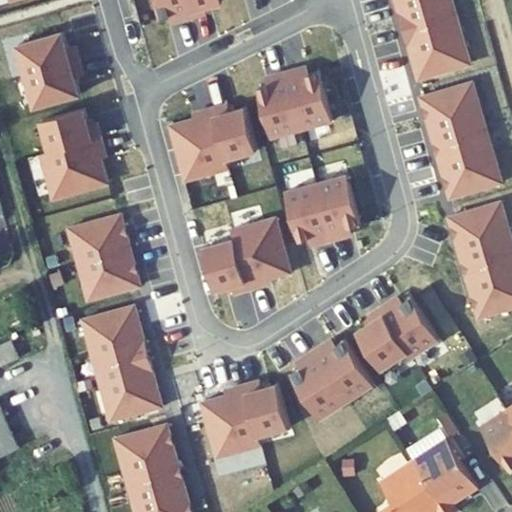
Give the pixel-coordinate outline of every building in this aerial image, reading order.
[(152,0),(155,10),(165,7),(168,15),(204,5),(202,0),(152,0)] [(472,63),(453,0),(396,0),(420,79),(472,63)] [(69,48),(64,32),(19,45),(36,106),(81,93),(77,77),(85,75),(77,46),(69,48)] [(273,137),(334,120),(321,71),(311,74),(309,66),(268,77),(270,85),(259,88),(273,137)] [(474,81),(422,97),(452,197),(504,182),(474,81)] [(187,180),(232,167),(229,158),(260,149),(248,107),(237,110),(235,102),(194,113),(196,118),(172,125),(187,180)] [(53,150),(43,153),(56,198),(111,182),(104,158),(108,157),(98,122),(90,125),(85,108),(44,120),(53,150)] [(350,175),(287,192),(300,241),(311,238),(313,246),(354,235),(352,227),(363,224),(350,175)] [(511,231),(503,201),(451,216),(481,317),(511,307),(511,231)] [(140,286),(120,215),(67,230),(87,301),(140,286)] [(278,217),(234,229),(236,239),(206,248),(218,291),(234,286),(237,295),(272,285),(270,280),(294,274),(278,217)] [(410,351),(414,356),(441,338),(413,296),(404,302),(399,295),(369,314),(373,321),(359,330),(383,368),(410,351)] [(134,306),(82,320),(110,420),(162,406),(134,306)] [(321,418),(375,383),(347,338),(338,344),(333,337),(297,361),(301,368),(293,373),(321,418)] [(0,344),(0,366),(20,357),(12,339),(0,344)] [(219,456),(264,444),(261,434),(292,425),(280,383),(269,385),(267,377),(227,388),(228,394),(204,400),(219,456)] [(0,456),(20,448),(0,405),(0,456)] [(511,411),(509,407),(482,424),(510,468),(511,466),(511,411)] [(404,417),(400,412),(390,419),(393,424),(404,417)] [(452,436),(460,431),(452,419),(444,424),(452,436)] [(190,511),(167,424),(114,439),(133,511),(190,511)] [(415,459),(448,438),(441,427),(408,449),(415,459)] [(479,486),(475,480),(463,461),(448,438),(415,459),(446,507),(453,502),(479,486)] [(488,471),(476,453),(463,461),(475,480),(488,471)] [(355,474),(358,461),(348,459),(345,472),(355,474)] [(438,511),(446,507),(415,459),(383,480),(397,501),(382,511),(438,511)] [(303,476),(290,484),(298,496),(310,488),(303,476)] [(453,502),(446,507),(449,511),(457,508),(453,502)]
